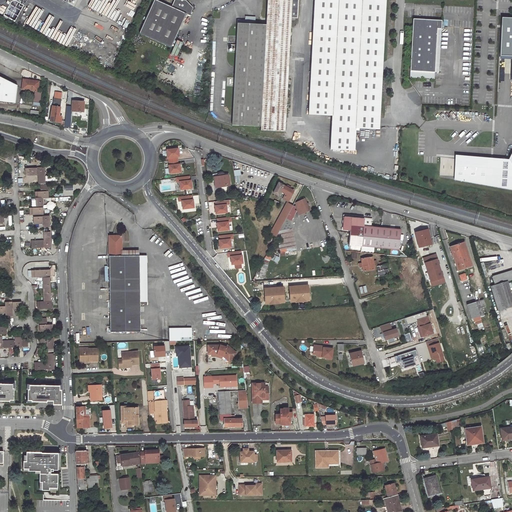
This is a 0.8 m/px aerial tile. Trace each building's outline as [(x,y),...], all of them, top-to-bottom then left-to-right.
[(187,11),(172,4),(163,0),(153,0),(140,31),(172,45),(187,11)] [(173,0),(172,4),(187,11),(191,13),(195,5),(189,0),(173,0)] [(291,17),(291,0),(267,0),(266,24),(261,126),(261,130),(285,131),(291,17)] [(382,64),(385,0),(314,0),(309,115),(332,116),(331,150),(354,151),(355,128),(379,129),(379,126),(380,120),(382,64)] [(511,17),(502,17),(500,55),(511,55),(511,71),(511,79),(511,78),(511,17)] [(441,21),(413,19),(410,78),(434,79),(437,29),(441,29),(441,21)] [(237,22),(232,124),(261,126),(266,24),(237,22)] [(17,84),(0,75),(0,100),(15,103),(17,84)] [(39,82),(23,80),(22,89),(35,91),(34,102),(41,103),(42,92),(38,91),(39,82)] [(59,94),(55,93),(54,99),(53,99),(50,122),(58,123),(59,119),(57,119),(58,110),(60,110),(61,100),(58,100),(59,94)] [(72,106),(72,111),(83,112),(84,102),(72,101),(72,106)] [(168,156),(168,160),(177,159),(177,155),(178,155),(177,147),(166,148),(167,156),(168,156)] [(511,155),(510,160),(456,156),(455,179),(511,189),(511,155)] [(180,171),(179,163),(177,163),(177,159),(168,160),(169,164),(168,164),(169,172),(180,171)] [(25,170),(26,177),(38,177),(38,187),(42,187),(45,187),(44,169),(25,170)] [(230,186),(228,176),(224,176),(224,175),(223,174),(221,173),(220,173),(219,174),(218,175),(218,176),(217,176),(217,177),(214,178),(216,188),(230,186)] [(191,187),(190,179),(189,179),(189,175),(176,176),(176,181),(179,180),(180,188),(191,187)] [(280,191),(286,195),(284,199),(288,202),(293,191),(278,184),(273,194),(278,196),(280,191)] [(48,187),(45,187),(42,187),(42,194),(36,194),(36,200),(43,200),(48,200),(48,187)] [(178,196),(178,200),(181,200),(182,207),(193,206),(192,198),(191,198),(191,194),(178,196)] [(309,210),(303,198),(300,199),(301,201),(295,204),(298,211),(302,209),(304,213),(309,210)] [(30,215),(43,215),(43,200),(36,200),(36,209),(30,209),(30,215)] [(228,200),(215,202),(216,206),(215,206),(216,214),(227,213),(226,205),(229,205),(228,200)] [(292,206),(287,204),(284,210),(289,212),(291,208),(292,206)] [(280,231),(292,228),(290,222),(296,211),(291,208),(289,212),(280,230),(280,231)] [(401,230),(363,226),(364,218),(351,217),(351,216),(344,216),(343,230),(350,230),(349,245),(398,250),(401,230)] [(50,217),(35,217),(35,224),(44,224),(44,231),(50,231),(50,217)] [(229,230),(228,222),(231,222),(230,218),(217,219),(218,223),(217,223),(218,231),(229,230)] [(278,247),(295,244),(292,228),(280,231),(281,236),(277,237),(278,247)] [(428,230),(415,233),(419,248),(431,245),(428,230)] [(44,242),(32,242),(32,249),(51,249),(50,231),(44,231),(44,242)] [(231,247),(230,240),(233,239),(232,235),(219,237),(220,241),(219,241),(220,249),(231,247)] [(139,256),(122,257),(122,251),(121,236),(109,237),(110,332),(140,332),(139,301),(139,288),(139,256)] [(464,243),(450,247),(458,271),(471,266),(464,243)] [(242,263),(242,255),(241,256),(240,252),(227,253),(228,257),(231,257),(231,265),(242,263)] [(436,255),(423,259),(432,286),(445,282),(443,278),(442,278),(437,260),(436,255)] [(372,257),(361,259),(362,263),(358,264),(359,268),(362,268),(363,272),(374,270),(372,257)] [(387,264),(379,266),(380,271),(377,271),(379,282),(391,280),(387,264)] [(264,278),(267,266),(262,265),(259,277),(264,278)] [(51,286),(50,266),(33,267),(33,274),(44,274),(44,287),(51,286)] [(511,270),(492,277),(495,285),(502,310),(511,306),(511,298),(507,282),(511,280),(511,270)] [(490,287),(498,311),(502,310),(495,285),(490,287)] [(38,306),(52,306),(51,286),(44,287),(45,299),(38,300),(38,306)] [(289,287),(290,300),(307,299),(306,286),(289,287)] [(266,289),(267,302),(283,301),(284,301),(283,288),(266,289)] [(483,300),(466,305),(471,319),(480,316),(478,309),(486,307),(483,300)] [(23,308),(23,301),(7,301),(7,305),(8,312),(8,315),(13,315),(13,308),(23,308)] [(45,317),(38,318),(39,330),(53,329),(52,323),(45,323),(45,317)] [(418,328),(419,328),(429,325),(426,317),(416,320),(418,328)] [(383,334),(392,331),(389,323),(380,327),(382,334),(383,334)] [(429,325),(419,328),(422,337),(432,334),(429,325)] [(168,329),(169,342),(180,341),(179,329),(168,329)] [(179,329),(180,341),(191,341),(190,329),(179,329)] [(396,329),(392,331),(383,334),(385,339),(385,341),(388,340),(388,339),(394,337),(394,339),(398,338),(397,336),(398,336),(396,329)] [(4,340),(3,333),(0,332),(0,346),(16,346),(16,339),(4,340)] [(23,334),(16,334),(16,339),(16,346),(29,346),(29,339),(23,339),(23,334)] [(54,350),(53,338),(41,338),(41,345),(47,345),(47,351),(54,350)] [(168,342),(163,342),(163,347),(153,347),(153,357),(164,357),(164,352),(169,352),(168,342)] [(443,356),(438,343),(428,347),(430,352),(431,352),(434,359),(436,359),(443,356)] [(226,347),(220,345),(208,346),(208,353),(218,353),(218,354),(222,356),(223,354),(227,357),(232,350),(227,346),(226,347)] [(324,346),(314,345),(313,354),(318,355),(323,355),(322,357),(327,358),(327,359),(332,359),(333,349),(324,348),(324,346)] [(181,368),(181,370),(190,369),(189,346),(174,347),(175,356),(177,356),(178,368),(181,368)] [(97,349),(89,349),(79,349),(80,359),(89,359),(89,362),(97,362),(97,349)] [(35,368),(54,368),(54,350),(47,351),(48,361),(35,362),(35,368)] [(232,350),(227,357),(223,354),(222,356),(229,361),(236,353),(232,350)] [(397,363),(402,361),(413,357),(418,356),(416,350),(395,357),(397,363)] [(138,352),(122,353),(122,359),(122,363),(138,362),(138,352)] [(360,352),(350,354),(353,366),(363,364),(362,357),(360,352)] [(416,365),(413,357),(402,361),(405,368),(416,365)] [(122,363),(122,359),(118,359),(119,367),(131,366),(131,364),(138,363),(138,362),(122,363)] [(151,364),(152,380),(160,379),(159,363),(151,364)] [(237,387),(236,375),(211,377),(211,384),(219,384),(219,387),(237,387)] [(14,384),(0,383),(0,400),(10,401),(10,402),(14,403),(14,384)] [(28,384),(27,402),(32,402),(32,401),(46,401),(46,403),(53,403),(53,404),(61,404),(61,385),(28,384)] [(251,384),(252,403),(258,403),(258,398),(267,397),(267,387),(264,387),(264,384),(260,384),(251,384)] [(101,400),(101,385),(89,386),(90,392),(90,400),(101,400)] [(154,402),(155,412),(154,412),(155,423),(164,423),(164,412),(166,411),(165,401),(163,401),(163,391),(147,392),(148,402),(154,402)] [(231,416),(229,391),(218,392),(220,421),(224,421),(224,427),(242,427),(242,419),(235,419),(235,416),(231,416)] [(247,400),(238,401),(239,409),(248,408),(247,400)] [(184,427),(197,427),(197,420),(194,421),(193,407),(189,407),(189,401),(183,401),(184,421),(184,427)] [(120,407),(120,427),(128,427),(128,425),(127,425),(127,419),(123,419),(123,410),(127,410),(127,406),(120,407)] [(76,407),(77,428),(83,427),(89,427),(89,419),(83,420),(83,417),(82,407),(76,407)] [(101,410),(102,428),(111,428),(110,409),(101,410)] [(283,410),(280,410),(279,410),(280,415),(275,415),(275,424),(280,424),(280,425),(289,425),(289,420),(291,420),(291,417),(290,417),(290,412),(287,412),(287,409),(283,409),(283,410)] [(123,410),(123,419),(127,419),(127,425),(128,425),(139,425),(138,415),(137,415),(137,410),(127,410),(123,410)] [(313,415),(306,415),(304,415),(304,427),(313,426),(313,415)] [(447,427),(447,430),(452,429),(451,421),(441,424),(442,427),(447,427)] [(483,443),(480,427),(465,429),(466,442),(476,441),(477,443),(483,443)] [(511,427),(500,429),(502,441),(510,439),(511,438),(511,427)] [(436,434),(420,437),(422,448),(424,448),(424,449),(425,450),(426,451),(427,451),(428,450),(429,450),(430,449),(430,447),(438,446),(436,434)] [(201,451),(201,448),(182,449),(184,457),(194,456),(199,456),(204,456),(204,451),(201,451)] [(254,462),(254,452),(248,452),(248,449),(247,448),(244,448),(243,450),(242,452),(240,452),(240,461),(247,461),(248,462),(254,462)] [(385,449),(373,452),(376,464),(371,465),(373,473),(384,470),(382,463),(388,461),(385,449)] [(338,450),(318,451),(318,464),(329,464),(338,464),(338,450)] [(87,464),(86,451),(76,451),(76,464),(87,464)] [(145,452),(140,452),(141,463),(161,462),(161,459),(159,459),(159,456),(158,451),(145,451),(145,452)] [(282,452),(277,452),(277,462),(291,462),(291,451),(282,451),(282,452)] [(318,464),(318,451),(315,451),(315,467),(329,467),(329,464),(318,464)] [(41,452),(26,452),(26,455),(26,461),(23,461),(23,468),(28,469),(28,471),(35,471),(39,471),(39,474),(39,482),(41,482),(41,490),(49,490),(49,488),(57,488),(57,474),(50,474),(50,471),(53,471),(53,470),(57,470),(58,453),(41,453),(41,452)] [(127,452),(121,454),(121,455),(122,463),(122,467),(140,464),(138,453),(128,454),(127,452)] [(200,476),(200,495),(212,495),(212,481),(215,481),(215,476),(200,476)] [(435,476),(424,479),(426,488),(428,488),(430,495),(439,492),(435,476)] [(490,487),(489,476),(482,477),(482,479),(472,481),(473,489),(490,487)] [(126,479),(117,479),(118,490),(127,489),(126,479)] [(394,484),(385,486),(388,497),(397,495),(394,484)] [(245,485),(239,485),(239,495),(245,495),(255,495),(261,494),(261,485),(246,485),(245,485)] [(163,496),(163,500),(165,500),(166,511),(175,511),(174,499),(172,499),(171,494),(163,496)] [(401,511),(397,495),(388,497),(384,498),(388,511),(401,511)] [(502,499),(491,500),(493,507),(503,506),(502,499)]
